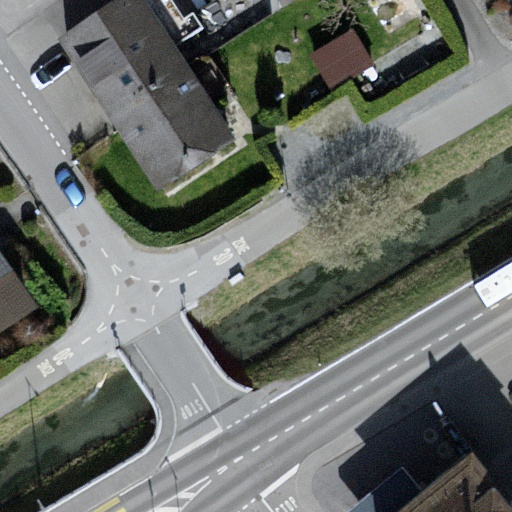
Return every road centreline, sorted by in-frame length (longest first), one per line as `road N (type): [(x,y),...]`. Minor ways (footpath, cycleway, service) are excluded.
road 1 (residential): [(136,297),(511,77)]
road 2 (secondary): [(239,464),(511,294)]
road 3 (residential): [(0,109),(136,297)]
road 4 (unclassified): [(136,297),(239,464)]
road 5 (residential): [(0,393),(62,358),(136,297)]
